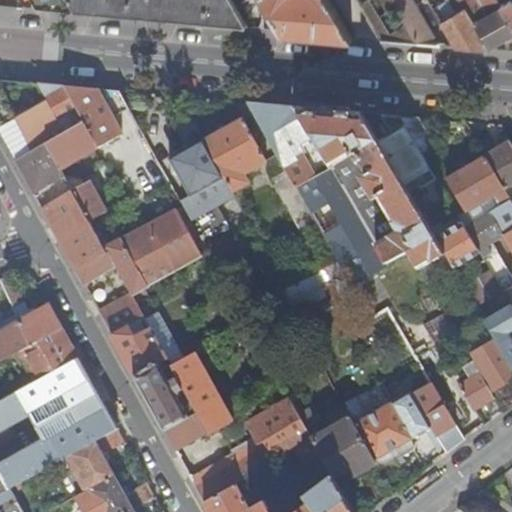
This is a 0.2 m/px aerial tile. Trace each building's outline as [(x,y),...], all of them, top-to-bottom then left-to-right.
[(30,0),(36,8),(51,10),(76,12),(68,0),(30,0)] [(68,0),(76,12),(142,18),(161,19),(250,27),(236,3),(234,0),(68,0)] [(265,0),(283,30),(317,33),(353,36),(332,0),(265,0)] [(364,0),(361,2),(383,39),(397,40),(419,42),(394,0),(364,0)] [(394,0),(419,42),(428,42),(440,44),(413,0),(394,0)] [(469,46),(490,48),(460,0),(445,0),(438,5),(446,18),(441,21),(455,45),(469,46)] [(511,35),(511,21),(502,4),(499,0),(460,0),(490,48),(511,35)] [(511,0),(508,0),(502,4),(511,21),(511,0)] [(0,132),(16,161),(38,149),(66,133),(38,84),(18,82),(37,115),(21,124),(0,87),(0,132)] [(85,122),(63,86),(52,85),(38,84),(66,133),(76,128),(68,115),(73,112),(80,125),(85,122)] [(114,119),(98,89),(85,88),(63,86),(85,122),(80,125),(76,128),(66,133),(38,149),(16,161),(77,271),(107,254),(104,248),(106,247),(93,222),(94,221),(93,220),(108,212),(91,181),(70,185),(67,180),(62,170),(124,136),(114,119)] [(130,110),(119,91),(98,89),(114,119),(130,110)] [(333,168),(297,106),(276,105),(247,102),(287,172),(296,189),(333,168)] [(434,291),(460,276),(455,268),(436,237),(409,191),(403,181),(379,141),(362,112),(330,109),(297,106),(333,168),(334,168),(388,262),(409,249),(434,291)] [(76,128),(80,125),(73,112),(68,115),(76,128)] [(438,180),(419,147),(400,116),(390,115),(380,114),(391,133),(379,141),(403,181),(409,177),(411,181),(416,178),(420,184),(422,188),(438,180)] [(431,140),(417,117),(400,116),(419,147),(431,140)] [(190,196),(181,201),(183,207),(191,220),(214,208),(204,189),(225,178),(232,191),(248,183),(244,173),(267,161),(242,118),(169,158),(190,196)] [(511,145),(509,141),(485,155),(511,200),(511,190),(510,186),(511,185),(511,145)] [(511,200),(485,155),(447,177),(467,212),(497,194),(503,205),(511,200)] [(371,272),(388,262),(334,168),(333,168),(296,189),(315,221),(328,245),(337,260),(351,284),(371,272)] [(315,221),(296,189),(287,172),(272,179),(300,229),(315,221)] [(403,181),(409,191),(420,184),(416,178),(411,181),(409,177),(403,181)] [(497,194),(467,212),(459,217),(462,223),(465,226),(503,205),(497,194)] [(511,200),(503,205),(465,226),(481,253),(486,261),(491,270),(503,291),(511,305),(511,304),(511,277),(497,251),(490,244),(504,236),(511,250),(511,200)] [(149,287),(210,254),(191,220),(183,207),(122,241),(149,287)] [(455,268),(481,253),(465,226),(462,223),(436,237),(455,268)] [(133,296),(149,287),(122,241),(121,239),(106,247),(104,248),(107,254),(77,271),(84,286),(116,267),(133,296)] [(24,302),(11,276),(0,280),(13,307),(24,302)] [(128,326),(143,318),(132,298),(100,314),(111,334),(128,326)] [(24,302),(13,307),(16,315),(20,313),(23,319),(30,315),(24,302)] [(511,362),(511,336),(509,332),(511,330),(511,304),(511,305),(486,320),(490,327),(498,340),(511,362)] [(31,347),(62,330),(49,305),(30,315),(23,319),(20,313),(16,315),(19,321),(31,347)] [(172,367),(187,359),(162,315),(146,324),(148,328),(166,359),(172,367)] [(148,328),(146,324),(143,318),(128,326),(134,336),(148,328)] [(0,360),(0,362),(20,353),(31,347),(19,321),(0,331),(0,360)] [(120,351),(135,377),(159,363),(166,359),(148,328),(134,336),(128,326),(111,334),(120,351)] [(472,355),(498,340),(490,327),(464,342),(472,355)] [(37,383),(78,360),(62,330),(31,347),(20,353),(37,383)] [(476,363),(492,390),(511,377),(511,362),(498,340),(472,355),(476,363)] [(165,430),(174,448),(206,430),(209,435),(234,421),(195,354),(187,359),(172,367),(177,377),(183,389),(197,413),(188,418),(165,430)] [(177,377),(172,367),(166,359),(159,363),(168,382),(177,377)] [(0,468),(11,488),(59,461),(118,428),(78,360),(37,383),(0,402),(0,468)] [(148,400),(165,430),(188,418),(177,398),(182,396),(180,391),(183,389),(177,377),(168,382),(159,363),(135,377),(148,400)] [(487,403),(496,417),(504,410),(492,390),(476,363),(467,368),(473,378),(461,384),(476,410),(487,403)] [(455,375),(461,384),(473,378),(467,368),(455,375)] [(432,427),(447,453),(456,446),(465,439),(432,383),(413,394),(432,427)] [(412,439),(432,427),(413,394),(411,392),(377,411),(373,405),(364,409),(368,416),(356,423),(375,460),(379,458),(381,462),(384,465),(395,459),(398,459),(403,456),(403,454),(415,447),(412,439)] [(247,424),(257,441),(300,416),(299,414),(290,399),(247,424)] [(299,414),(300,416),(307,428),(321,420),(313,406),(299,414)] [(192,479),(204,502),(237,483),(245,479),(296,449),(314,439),(307,428),(300,416),(257,441),(192,479)] [(332,472),(334,475),(350,466),(355,474),(377,462),(375,460),(356,423),(352,416),(329,429),(330,431),(314,439),(332,472)] [(91,487),(116,474),(104,454),(125,442),(118,428),(59,461),(65,470),(78,463),(91,487)] [(314,439),(296,449),(305,465),(311,462),(320,478),(332,472),(314,439)] [(87,511),(128,511),(135,509),(156,497),(147,482),(126,493),(116,474),(91,487),(78,496),(87,511)] [(354,511),(334,475),(305,496),(309,502),(296,511),(272,511),(266,500),(258,504),(255,500),(257,499),(245,479),(237,483),(252,511),(354,511)] [(252,511),(237,483),(204,502),(209,511),(252,511)] [(0,493),(0,511),(24,511),(11,488),(0,493)]
